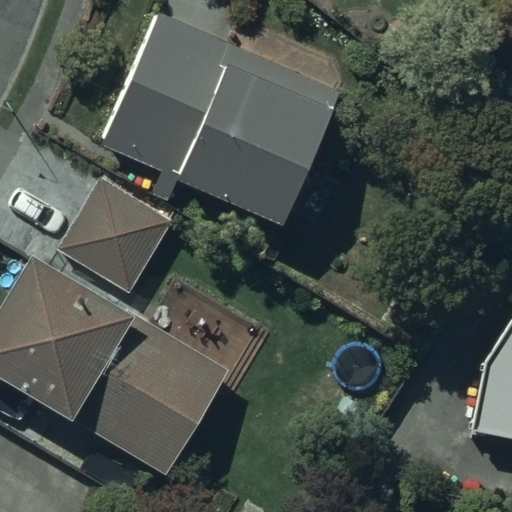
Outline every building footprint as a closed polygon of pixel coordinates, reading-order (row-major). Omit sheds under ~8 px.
[(332,85),(154,7),(96,138),(274,217),(332,85)] [(511,64),(485,46),(465,76),(511,107),(511,64)] [(168,216),(95,173),(52,246),(126,289),(168,216)] [(144,316),(25,242),(0,283),(0,374),(161,471),(221,365),(201,352),(212,333),(156,298),(144,316)] [(511,317),(500,336),(483,411),(511,417),(511,317)]
